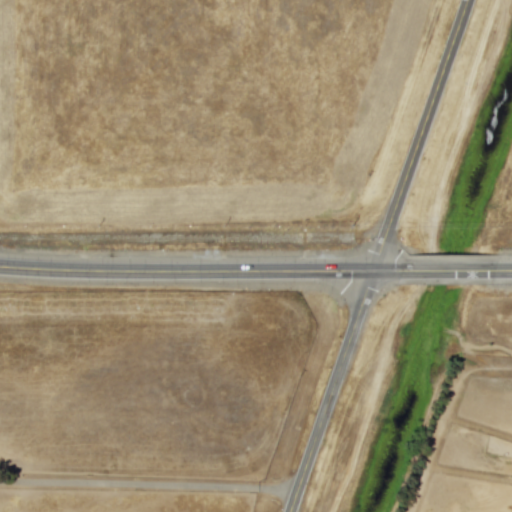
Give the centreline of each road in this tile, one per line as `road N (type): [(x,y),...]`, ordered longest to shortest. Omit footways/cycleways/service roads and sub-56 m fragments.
road 1 (tertiary): [(289,511),(467,0)]
road 2 (secondary): [(421,272),(0,267)]
